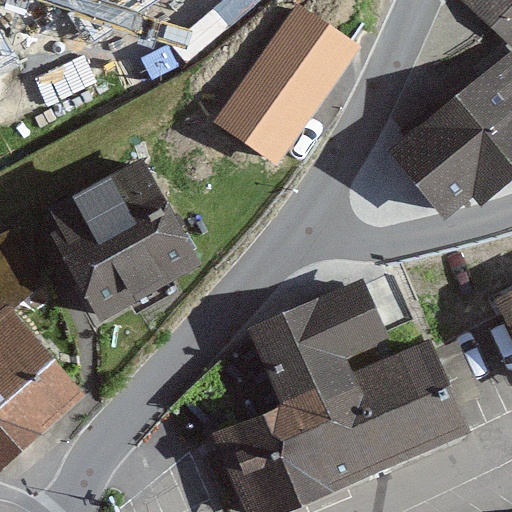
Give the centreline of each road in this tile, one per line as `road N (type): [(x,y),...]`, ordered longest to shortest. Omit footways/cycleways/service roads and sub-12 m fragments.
road 1 (residential): [(301,225),(161,379),(91,468),(69,511)]
road 2 (residential): [(301,225),(372,102),(418,0)]
road 3 (residential): [(511,211),(380,245),(328,239),(301,225)]
